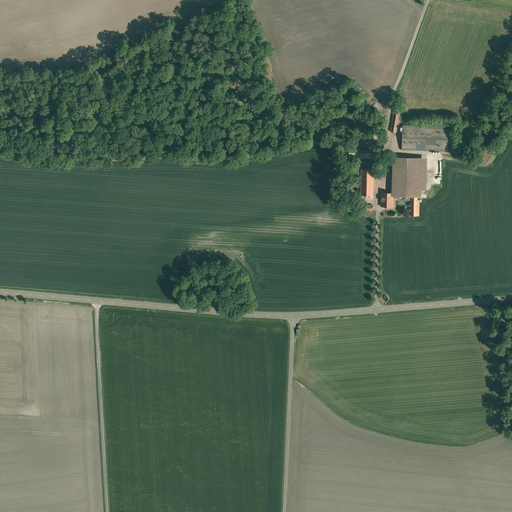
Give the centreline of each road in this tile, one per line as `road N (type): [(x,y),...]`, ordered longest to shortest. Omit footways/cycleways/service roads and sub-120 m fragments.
road 1 (tertiary): [(511,298),(293,315),(95,300)]
road 2 (unclassified): [(95,300),(109,511)]
